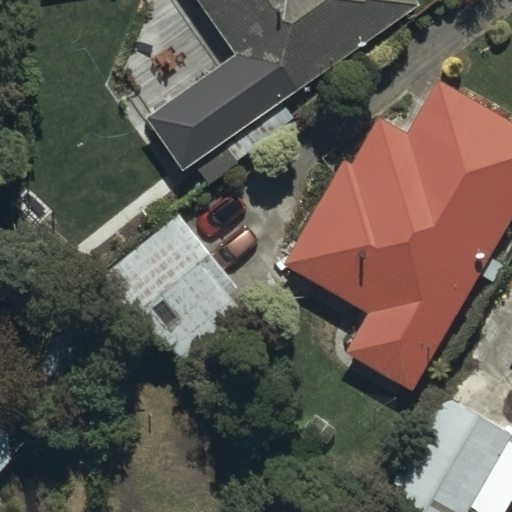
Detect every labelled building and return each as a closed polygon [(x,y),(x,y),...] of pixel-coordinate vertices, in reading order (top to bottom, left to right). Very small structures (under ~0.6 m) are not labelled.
[(236,79),(260,116),(419,8),(413,0),(196,0),(245,73),(236,79)] [(260,116),(236,79),(225,63),(143,117),(179,171),(260,116)] [(417,393),(511,216),(511,124),(432,81),(402,136),(368,118),(287,268),(367,311),(344,353),(417,393)] [(237,286),(175,213),(38,328),(75,373),(141,318),(188,374),(250,322),(227,295),(237,286)] [(437,395),(384,492),(372,511),(502,511),(511,496),(511,445),(506,442),(510,435),(437,395)] [(0,471),(10,461),(2,417),(0,419),(0,471)]
